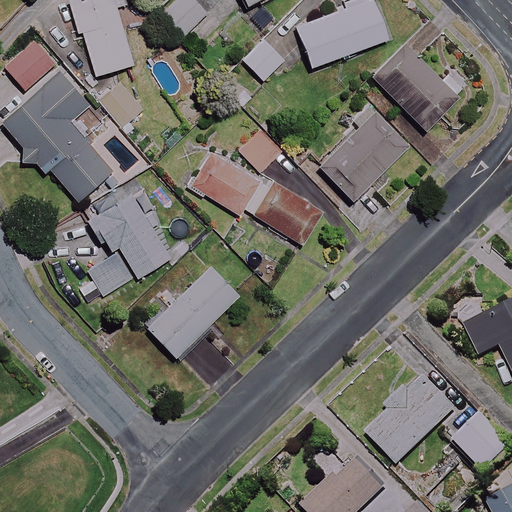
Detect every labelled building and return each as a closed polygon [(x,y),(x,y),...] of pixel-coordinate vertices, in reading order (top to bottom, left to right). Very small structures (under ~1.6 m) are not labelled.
[(130,67),(111,0),(73,0),(64,3),(74,41),(80,39),(91,78),(130,67)] [(217,0),(175,0),(159,17),(180,38),(217,0)] [(384,41),(368,0),(366,0),(292,28),(308,70),(384,41)] [(282,62),(262,40),(240,60),(260,82),(282,62)] [(51,66),(33,45),(3,70),(22,92),(51,66)] [(440,82),(404,45),(370,78),(422,132),(463,93),(446,76),(440,82)] [(87,106),(55,73),(0,125),(0,128),(44,175),(47,172),(76,202),(108,171),(87,149),(91,144),(70,122),(87,106)] [(141,110),(118,82),(96,101),(119,128),(141,110)] [(406,148),(373,113),(316,168),(348,202),(406,148)] [(280,152),(257,130),(236,152),(258,174),(280,152)] [(256,185),(207,155),(188,186),(237,216),(256,185)] [(272,184),(252,216),(298,246),(319,214),(272,184)] [(168,258),(127,197),(85,225),(107,257),(84,272),(101,298),(132,277),(134,280),(168,258)] [(237,297),(209,268),(145,328),(177,363),(213,330),(207,325),(237,297)] [(511,300),(463,326),(479,356),(497,347),(511,376),(511,300)] [(452,411),(419,377),(362,431),(395,465),(452,411)] [(508,447),(480,416),(451,442),(480,473),(508,447)] [(356,511),(381,489),(352,457),(299,505),(305,511),(356,511)] [(425,511),(403,486),(391,496),(405,511),(425,511)] [(511,511),(511,486),(485,501),(491,511),(511,511)]
